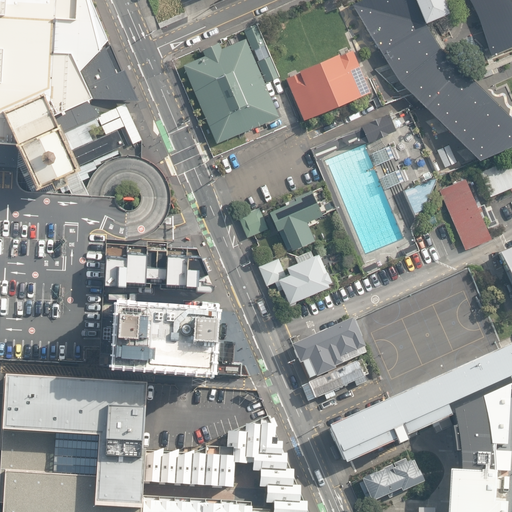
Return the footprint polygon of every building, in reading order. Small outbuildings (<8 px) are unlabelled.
[(19,140),(4,109),(46,90),(60,121),(62,120),(66,131),(102,115),(90,102),(90,100),(93,98),(101,99),(101,100),(138,102),(124,71),(122,72),(108,41),(109,40),(91,0),(0,0),(0,165),(18,167),(18,163),(19,142),(17,143),(17,141),(19,140)] [(328,0),(327,0),(293,14),(304,43),(340,29),(328,0)] [(364,0),(351,5),(399,85),(477,162),(478,163),(511,147),(511,121),(441,50),(425,26),(414,0),(364,0)] [(442,0),(414,0),(425,26),(449,16),(442,0)] [(468,0),(475,12),(481,26),(490,57),(511,48),(511,2),(511,0),(468,0)] [(182,65),(216,143),(279,117),(246,39),(221,49),(219,43),(202,50),(204,56),(182,65)] [(371,95),(355,52),(288,77),(305,121),(371,95)] [(46,90),(4,109),(19,140),(17,141),(17,143),(19,142),(38,184),(37,185),(38,187),(53,180),(56,187),(66,182),(70,180),(67,174),(77,169),(83,167),(81,164),(75,149),(66,131),(62,120),(60,121),(46,90)] [(375,121),(359,128),(364,141),(365,143),(396,131),(389,115),(375,121)] [(364,141),(359,128),(333,139),(308,149),(314,162),(339,148),(364,141)] [(75,149),(81,164),(124,146),(117,130),(75,149)] [(18,163),(31,191),(59,193),(56,187),(53,180),(38,187),(37,185),(38,184),(19,142),(18,163)] [(387,149),(369,156),(373,167),(391,161),(387,149)] [(511,157),(480,171),(492,196),(511,187),(511,157)] [(86,189),(77,169),(67,174),(70,180),(66,182),(72,194),(89,195),(86,189)] [(394,171),(378,179),(383,190),(400,183),(394,171)] [(490,237),(464,179),(438,190),(464,249),(490,237)] [(320,215),(311,191),(270,207),(287,250),(314,240),(306,221),(320,215)] [(267,229),(258,208),(237,216),(246,238),(267,229)] [(194,240),(110,242),(105,281),(217,285),(194,240)] [(511,246),(499,252),(511,281),(511,246)] [(333,287),(319,255),(286,268),(289,275),(278,280),(288,306),(333,287)] [(273,262),(260,267),(267,284),(280,278),(273,262)] [(229,309),(117,301),(112,370),(224,378),(229,309)] [(365,353),(349,320),(292,345),(307,379),(365,353)] [(511,347),(328,430),(344,467),(450,420),(449,418),(445,410),(507,382),(510,387),(511,387),(511,347)] [(366,375),(359,361),(308,383),(314,398),(366,375)] [(0,436),(50,440),(48,475),(4,472),(2,507),(0,506),(0,511),(142,511),(143,501),(144,483),(146,451),(146,449),(149,385),(150,382),(0,373),(0,436)] [(509,389),(510,387),(507,382),(445,410),(449,418),(452,417),(453,422),(454,425),(455,430),(451,431),(454,456),(458,455),(459,465),(459,474),(448,474),(445,511),(496,511),(498,496),(487,496),(489,469),(492,469),(493,465),(490,465),(490,445),(501,446),(504,396),(508,396),(509,389)] [(511,511),(511,387),(510,387),(509,389),(508,396),(504,396),(501,446),(490,445),(490,465),(493,465),(492,469),(489,469),(487,496),(498,496),(496,511),(511,511)] [(305,511),(306,503),(300,502),(299,499),(299,487),(294,486),(292,482),(293,471),(287,470),(285,466),(286,455),(284,455),(281,448),(281,443),(276,443),(276,439),(274,439),(274,428),(277,427),(273,418),(269,420),(268,417),(260,420),(259,426),(244,425),(244,434),(227,432),(226,449),(232,449),(232,457),(219,457),(219,447),(205,447),(205,449),(193,453),(193,452),(187,454),(178,453),(178,451),(173,453),(162,452),(162,450),(157,452),(146,451),(144,483),(232,489),(234,464),(246,465),(246,464),(252,464),(251,472),(259,472),(258,488),(266,489),(265,504),(273,505),(272,511),(305,511)] [(389,499),(424,483),(414,462),(411,463),(410,462),(407,464),(405,460),(394,466),(395,469),(394,470),(392,466),(382,470),(383,471),(361,481),(362,483),(359,485),(367,503),(371,501),(372,503),(387,496),(389,499)] [(143,501),(142,511),(201,511),(202,505),(143,501)]
